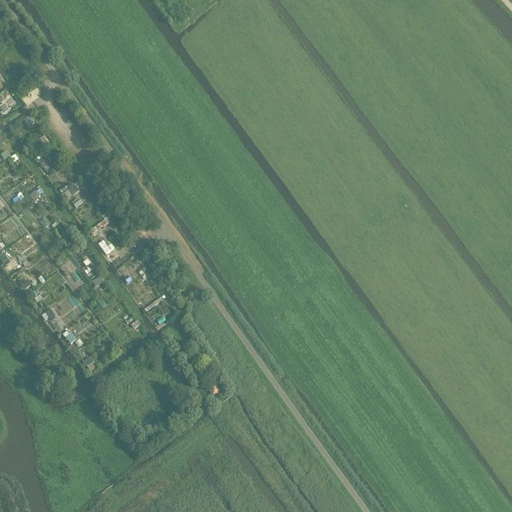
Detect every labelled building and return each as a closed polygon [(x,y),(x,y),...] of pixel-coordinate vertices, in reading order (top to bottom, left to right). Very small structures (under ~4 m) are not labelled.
[(50,165),(43,156),(35,163),(41,171),(50,165)] [(22,173),(12,161),(2,169),(12,181),(22,173)] [(122,246),(104,219),(87,230),(114,267),(123,260),(116,250),(122,246)] [(94,276),(84,283),(89,291),(100,284),(94,276)] [(77,337),(70,330),(60,339),(67,346),(77,337)] [(207,389),(213,397),(218,393),(212,385),(207,389)]
